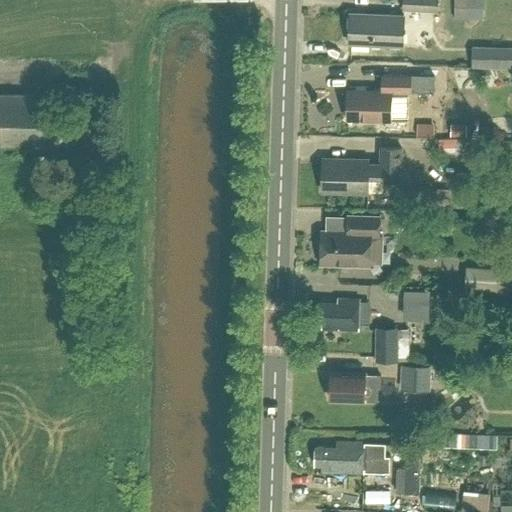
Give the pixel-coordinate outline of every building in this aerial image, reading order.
[(438,11),(438,0),(403,0),(403,10),(438,11)] [(475,19),(474,0),(456,0),(456,19),(475,19)] [(402,45),(403,18),(351,15),(350,43),(402,45)] [(471,68),(507,68),(511,68),(511,55),(471,54),(471,68)] [(435,76),(383,75),(383,91),(348,91),(348,120),(408,122),(409,93),(435,93),(435,76)] [(0,145),(44,147),(44,149),(45,149),(45,142),(75,143),(75,117),(46,116),(46,93),(45,93),(45,95),(0,93),(0,145)] [(417,121),(417,137),(436,136),(436,121),(417,121)] [(439,136),(439,151),(466,152),(466,122),(452,122),(451,136),(439,136)] [(402,180),(402,149),(382,148),(381,165),(369,164),(369,161),(324,160),(323,191),(369,192),(369,178),(381,179),(402,180)] [(430,207),(431,189),(419,189),(418,206),(430,207)] [(349,216),(348,232),(322,232),(322,265),(371,266),(371,264),(383,264),(383,236),(380,236),(381,217),(349,216)] [(511,289),(511,262),(497,262),(497,267),(466,266),(465,289),(496,290),(496,289),(511,289)] [(437,317),(437,288),(406,288),(406,317),(437,317)] [(359,304),(359,300),(339,299),(338,303),(320,302),(319,319),(323,320),(323,330),(369,331),(370,305),(359,304)] [(377,361),(397,361),(397,330),(377,330),(377,361)] [(429,389),(430,365),(400,365),(399,389),(429,389)] [(380,388),(380,376),(332,375),(332,399),(377,400),(377,388),(380,388)] [(439,432),(439,445),(497,447),(498,433),(439,432)] [(316,448),(316,466),(322,467),(322,472),(364,473),(364,472),(383,472),(382,473),(384,473),(385,443),(365,443),(365,442),(337,441),(337,448),(316,448)] [(396,492),(419,493),(420,444),(406,444),(406,468),(397,468),(396,492)] [(458,511),(460,493),(426,491),(425,511),(440,511),(458,511)]
